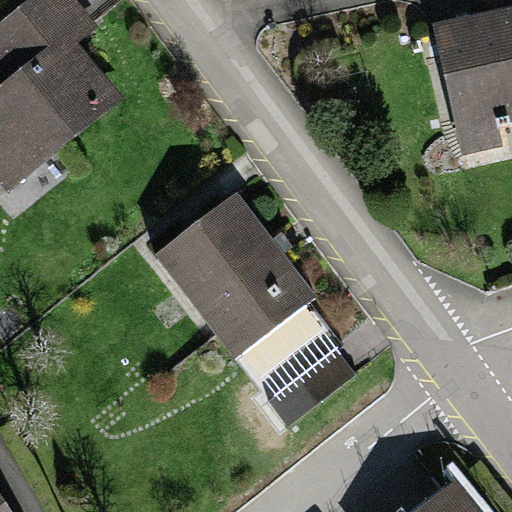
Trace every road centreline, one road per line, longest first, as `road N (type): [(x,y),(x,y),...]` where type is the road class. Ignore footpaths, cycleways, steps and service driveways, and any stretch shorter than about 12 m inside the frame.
road 1 (residential): [(170,0),(461,374)]
road 2 (residential): [(294,511),(461,374)]
